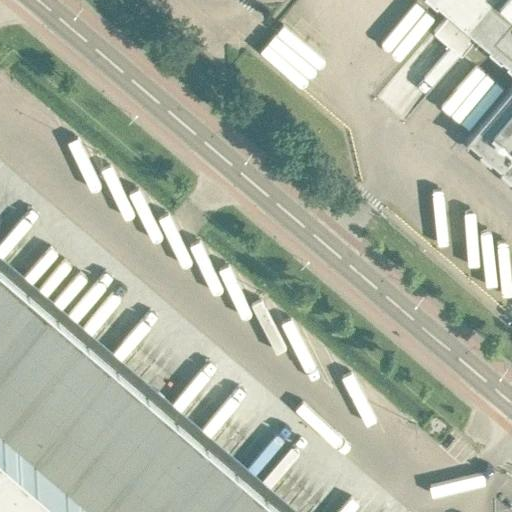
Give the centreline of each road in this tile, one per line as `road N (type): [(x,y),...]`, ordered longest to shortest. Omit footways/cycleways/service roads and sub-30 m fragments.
road 1 (unclassified): [(511,406),(34,0)]
road 2 (unknown): [(366,0),(374,169),(340,231)]
